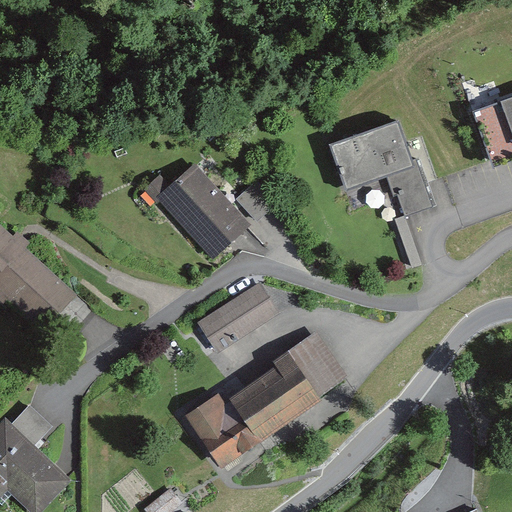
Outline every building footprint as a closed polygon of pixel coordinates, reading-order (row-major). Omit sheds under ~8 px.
[(511,97),(464,112),(481,169),(511,159),(511,97)] [(389,128),(321,150),(337,198),(348,194),(354,211),(390,199),(398,224),(431,213),(415,164),(402,168),(389,128)] [(225,206),(186,160),(159,184),(152,177),(136,191),(203,269),(276,207),(254,181),(225,206)] [(0,239),(0,292),(23,311),(48,282),(14,254),(19,249),(5,236),(0,239)] [(276,315),(257,283),(192,320),(210,352),(276,315)] [(211,401),(206,396),(173,414),(207,471),(340,382),(311,334),(211,401)] [(24,511),(55,482),(0,425),(0,507),(4,511),(24,511)]
